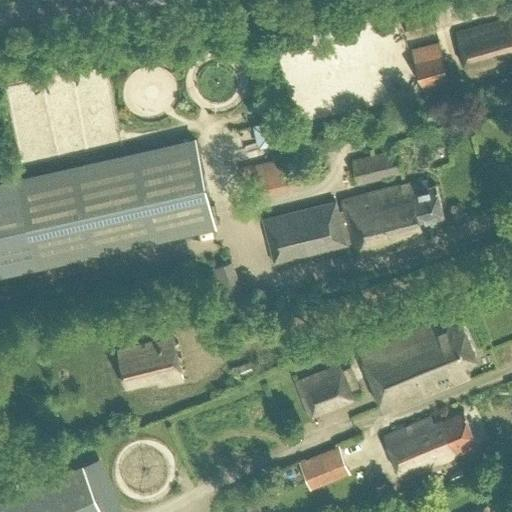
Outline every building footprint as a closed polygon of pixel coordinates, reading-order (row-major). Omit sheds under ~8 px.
[(411,37),(438,29),(432,9),(405,16),(411,37)] [(469,72),(508,61),(506,56),(511,54),(511,16),(458,32),(469,72)] [(439,38),(414,45),(424,82),(449,74),(439,38)] [(283,121),(253,122),(254,142),(243,142),(244,158),(284,156),(283,121)] [(198,136),(0,180),(0,270),(217,222),(198,136)] [(360,182),(405,171),(399,146),(353,158),(360,182)] [(316,183),(315,157),(286,159),(288,184),(316,183)] [(428,184),(426,177),(264,218),(275,260),(352,241),(356,257),(428,239),(424,221),(445,216),(437,182),(428,184)] [(180,324),(216,317),(211,292),(175,299),(180,324)] [(218,336),(252,329),(249,312),(214,319),(218,336)] [(475,353),(460,319),(436,329),(432,320),(362,349),(387,410),(472,375),(465,357),(475,353)] [(183,379),(173,337),(118,350),(126,385),(155,378),(157,385),(183,379)] [(249,361),(236,366),(241,377),(253,372),(249,361)] [(353,396),(340,361),(294,379),(308,414),(353,396)] [(375,407),(358,410),(359,420),(377,417),(375,407)] [(479,447),(464,411),(434,423),(432,417),(387,436),(404,477),(479,447)] [(312,487),(351,471),(339,442),(300,459),(312,487)] [(0,498),(0,511),(104,511),(84,462),(0,498)] [(380,495),(390,492),(386,482),(377,485),(380,495)] [(259,511),(261,510),(254,496),(244,500),(243,501),(236,504),(239,511),(259,511)] [(497,511),(489,496),(457,511),(497,511)]
